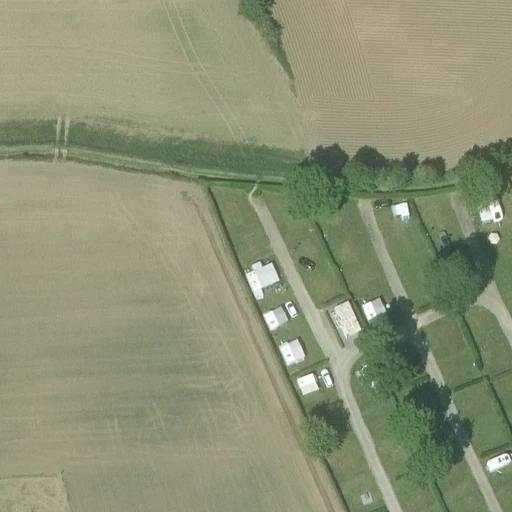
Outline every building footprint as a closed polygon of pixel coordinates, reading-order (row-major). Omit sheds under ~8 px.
[(233,227),(250,220),(243,203),(226,209),(233,227)] [(300,243),(307,263),(325,257),(318,237),(300,243)] [(338,262),(357,255),(351,237),(332,243),(338,262)] [(354,293),(374,288),(371,274),(351,278),(354,293)] [(363,305),(371,328),(393,320),(385,297),(363,305)] [(360,333),(347,304),(332,311),(346,340),(360,333)]
